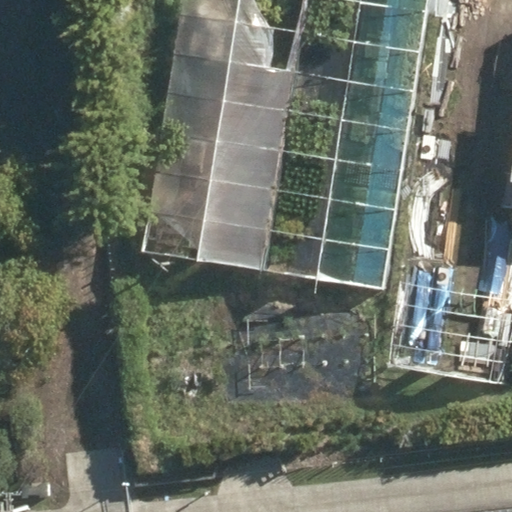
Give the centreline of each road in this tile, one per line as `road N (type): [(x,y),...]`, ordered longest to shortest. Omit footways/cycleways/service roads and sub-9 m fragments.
road 1 (track): [(102,511),(49,0)]
road 2 (track): [(511,483),(249,511)]
